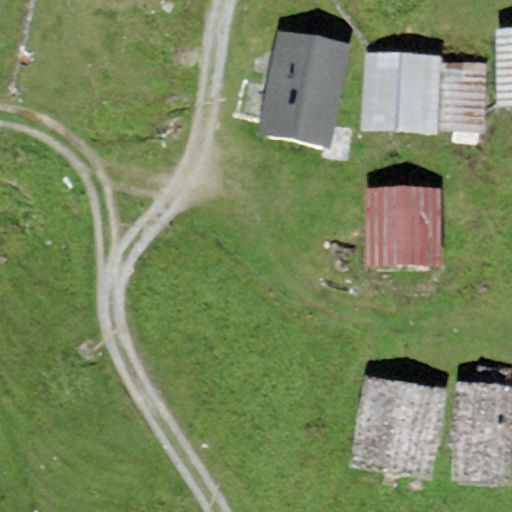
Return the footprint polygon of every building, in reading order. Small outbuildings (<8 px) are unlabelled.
[(511,118),(511,38),(496,38),(497,119),(511,118)] [(328,168),(349,56),(277,42),(256,154),(328,168)] [(440,68),(440,64),(362,63),(361,149),(439,150),(439,140),(440,68)] [(484,68),(440,68),(439,140),(483,141),(484,68)] [(440,278),(439,195),(365,197),(366,279),(440,278)] [(432,496),(447,397),(365,385),(349,484),(432,496)] [(510,503),(511,468),(511,394),(456,391),(448,499),(510,503)]
